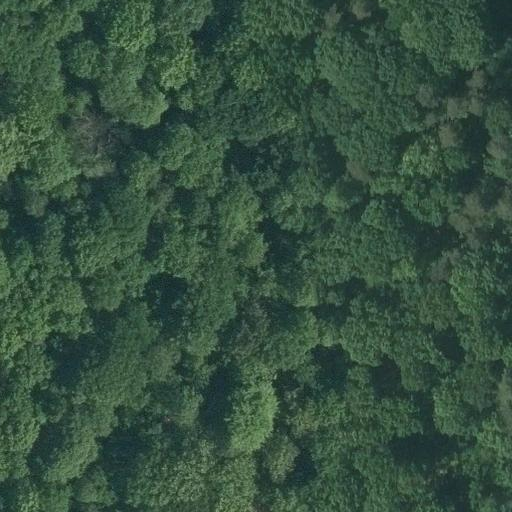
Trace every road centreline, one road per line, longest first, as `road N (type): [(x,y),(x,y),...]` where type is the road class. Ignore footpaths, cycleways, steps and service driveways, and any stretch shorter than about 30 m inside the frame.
road 1 (track): [(299,0),(296,62),(316,221),(371,293)]
road 2 (track): [(338,323),(133,511)]
road 3 (track): [(511,172),(371,293)]
